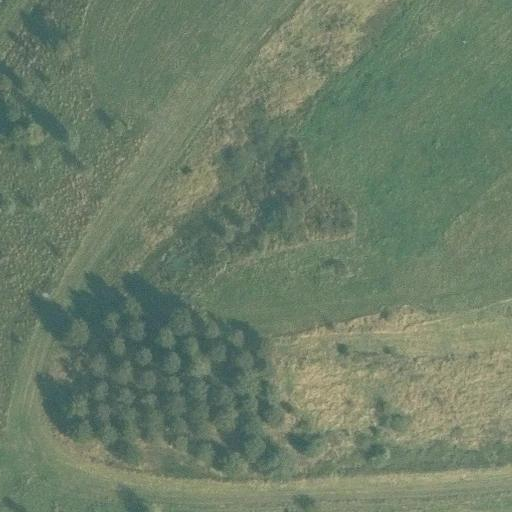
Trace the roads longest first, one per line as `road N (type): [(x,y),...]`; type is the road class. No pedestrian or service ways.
road 1 (track): [(289,0),(203,96),(118,214),(44,344),(36,406),(55,476)]
road 2 (track): [(511,486),(467,494),(120,500)]
